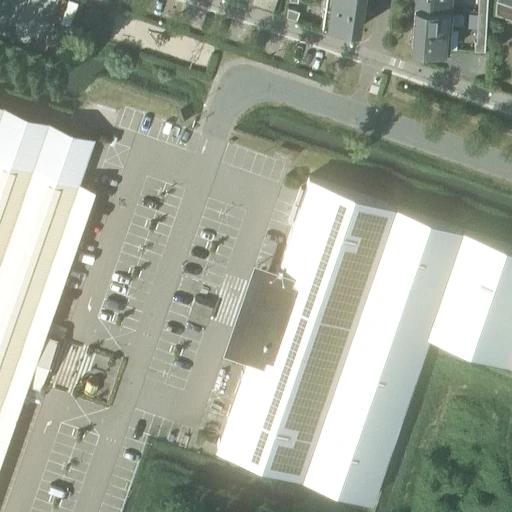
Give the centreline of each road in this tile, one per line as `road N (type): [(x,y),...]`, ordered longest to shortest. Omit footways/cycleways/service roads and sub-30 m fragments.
road 1 (unclassified): [(355,116),(262,84),(228,96),(201,177)]
road 2 (residential): [(374,62),(199,0)]
road 3 (unclassified): [(511,172),(355,116)]
road 4 (residential): [(511,107),(374,62)]
